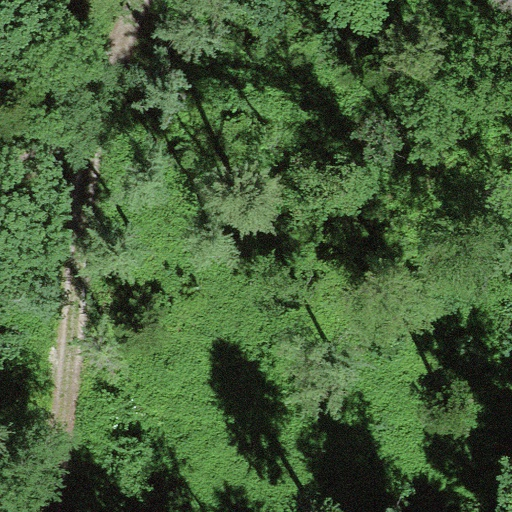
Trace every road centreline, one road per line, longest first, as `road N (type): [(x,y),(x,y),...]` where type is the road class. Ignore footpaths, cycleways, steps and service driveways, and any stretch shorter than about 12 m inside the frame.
road 1 (track): [(96,112),(49,511)]
road 2 (track): [(142,0),(96,112)]
